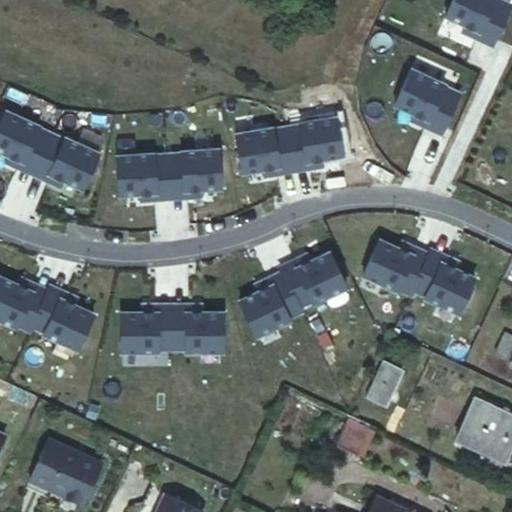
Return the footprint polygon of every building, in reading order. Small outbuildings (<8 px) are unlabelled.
[(477,31),(493,38),(508,5),(498,0),(450,0),(443,16),(463,25),(460,31),(474,38),(477,31)] [(425,120),(441,127),(457,93),(441,86),(442,84),(408,69),(392,104),(411,113),(408,120),(422,126),(425,120)] [(3,111),(0,116),(0,152),(6,155),(3,162),(18,168),(21,161),(34,167),(49,133),(36,128),(37,126),(3,111)] [(291,163),(304,161),(306,168),(321,165),(320,158),(341,154),(335,116),(298,122),(298,124),(285,126),(291,163)] [(234,133),(240,171),(261,168),(263,175),(278,172),(277,165),(291,163),(285,126),(271,129),(270,127),(234,133)] [(49,133),(34,167),(46,173),(43,179),(58,186),(61,179),(80,188),(96,152),(62,137),(62,139),(49,133)] [(198,188),(219,187),(216,147),(179,150),(180,152),(166,153),(168,190),(182,189),(183,196),(198,195),(198,188)] [(151,152),(115,154),(117,193),(139,192),(139,199),(155,198),(154,191),(168,190),(166,153),(152,154),(151,152)] [(376,239),(360,274),(393,290),(394,288),(407,294),(410,289),(423,261),(410,254),(413,248),(399,241),(396,248),(376,239)] [(282,278),(296,307),(308,301),(309,303),(342,287),(325,251),(306,261),(303,254),(289,261),(292,267),(280,273),(282,278)] [(471,277),(452,268),(455,262),(440,255),(437,262),(425,256),(423,261),(410,289),(422,295),(421,297),(455,313),(471,277)] [(0,276),(0,319),(13,326),(14,324),(28,330),(30,326),(43,297),(29,290),(32,284),(18,277),(16,284),(0,276)] [(235,300),(252,335),(286,319),(285,318),(298,311),(296,307),(282,278),(269,284),(266,277),(252,284),(255,291),(235,300)] [(45,292),(43,297),(30,326),(42,331),(41,333),(75,348),(91,313),(71,304),(74,297),(60,291),(57,297),(45,292)] [(118,311),(118,350),(155,350),(155,348),(169,348),(169,304),(140,304),(140,311),(118,311)] [(221,311),(199,311),(199,304),(169,304),(169,348),(183,348),(183,350),(221,350),(221,311)] [(476,366),(502,378),(509,363),(482,351),(476,366)] [(364,394),(382,404),(400,367),(380,358),(364,394)] [(454,437),(501,460),(511,436),(511,414),(473,396),(454,437)] [(362,453),(373,428),(346,416),(335,441),(362,453)] [(45,437),(25,479),(46,488),(50,486),(79,500),(97,461),(45,437)] [(166,489),(154,511),(201,511),(203,508),(166,489)] [(363,511),(399,511),(370,498),(363,511)]
